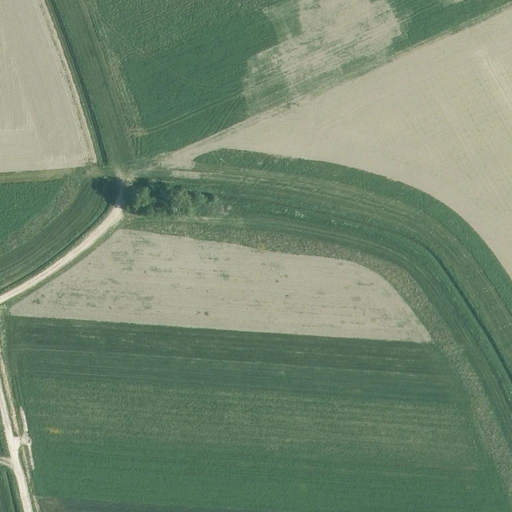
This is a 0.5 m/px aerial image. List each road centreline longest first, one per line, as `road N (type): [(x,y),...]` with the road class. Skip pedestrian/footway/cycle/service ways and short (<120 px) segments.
road 1 (track): [(0,301),(116,214)]
road 2 (track): [(27,511),(0,391)]
